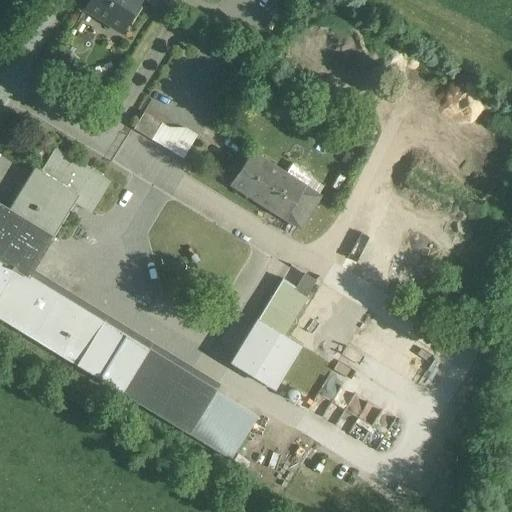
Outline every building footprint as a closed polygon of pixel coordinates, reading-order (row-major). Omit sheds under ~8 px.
[(90,0),(86,8),(121,30),(140,0),(90,0)] [(168,0),(145,0),(162,10),(168,0)] [(161,123),(143,113),(133,129),(151,139),(161,123)] [(110,181),(55,148),(40,171),(78,195),(73,203),(90,213),(110,181)] [(305,186),(251,151),(229,184),(284,219),(305,186)] [(40,171),(34,168),(9,210),(0,204),(0,260),(14,269),(28,277),(28,276),(73,203),(78,195),(40,171)] [(321,196),(305,186),(284,219),(300,229),(321,196)] [(0,291),(14,269),(0,260),(0,291)] [(215,390),(28,276),(28,277),(14,269),(0,291),(0,318),(189,434),(215,391),(215,390)] [(307,295),(296,288),(272,329),(283,335),(307,295)] [(272,329),(257,320),(231,362),(274,388),(300,346),(283,335),(272,329)] [(215,390),(215,391),(189,434),(231,460),(258,417),(215,390)]
